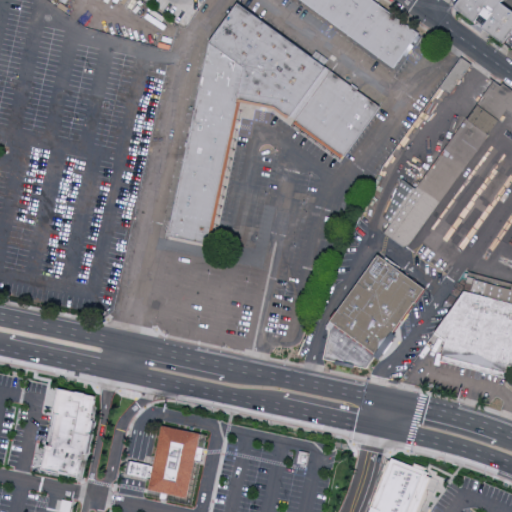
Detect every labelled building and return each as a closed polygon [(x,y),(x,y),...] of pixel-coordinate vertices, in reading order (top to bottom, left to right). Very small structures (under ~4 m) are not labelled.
[(370,0),(299,0),(393,69),(418,35),(370,0)] [(511,10),(511,36),(505,45),(486,31),(456,10),(456,9),(462,0),(507,0),(504,5),(510,9),(511,10)] [(170,239),(217,249),(246,107),(281,113),(346,166),(383,115),(244,9),(214,46),(170,239)] [(492,82),(500,87),(502,84),(511,91),(511,115),(506,111),(409,245),(402,248),(384,234),(390,225),(383,220),(384,218),(402,180),(415,190),(492,82)] [(378,256),(424,291),(415,304),(414,304),(367,370),(324,360),(330,329),(327,327),(330,322),(331,323),(378,256)] [(511,368),(507,367),(505,377),(440,361),(445,342),(434,334),(463,293),(467,278),(474,280),(474,281),(511,291),(511,288),(511,368)] [(58,388),(95,396),(90,418),(94,419),(87,453),(82,452),(77,476),(41,469),(47,444),(49,444),(56,413),(53,412),(58,388)] [(201,435),(188,498),(147,490),(149,481),(133,477),(126,476),(129,462),(136,464),(153,467),(161,427),(201,435)] [(392,461),(416,469),(417,467),(429,471),(429,472),(431,476),(435,481),(429,494),(428,497),(422,511),(371,511),(377,498),(392,461)]
